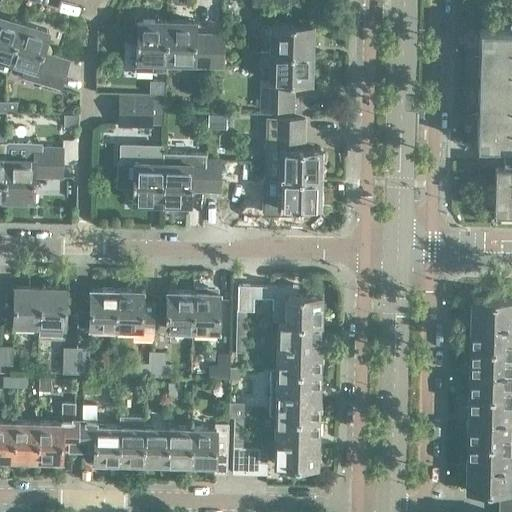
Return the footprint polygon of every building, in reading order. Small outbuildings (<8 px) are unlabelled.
[(0,67),(7,69),(9,60),(21,22),(0,15),(0,67)] [(165,60),(166,20),(138,19),(137,33),(136,33),(136,38),(137,38),(136,59),(153,60),(153,67),(165,67),(165,60)] [(195,21),(166,20),(165,60),(193,60),(193,66),(207,66),(208,34),(198,34),(195,34),(195,21)] [(48,30),(21,22),(9,60),(25,65),(21,76),(60,88),(61,85),(60,85),(63,75),(64,74),(37,66),(41,52),(48,30)] [(272,23),(271,52),(311,53),(311,24),(294,23),(294,22),(289,22),(289,23),(272,23)] [(511,26),(480,26),(479,44),(486,44),(485,56),(485,67),(478,67),(478,102),(484,102),(484,113),(483,125),(477,125),(476,143),(482,143),(482,144),(483,144),(483,143),(486,143),(485,162),(482,162),(481,162),(481,163),(495,163),(494,184),(485,183),(484,200),(494,200),(494,211),(511,211),(511,205),(511,204),(511,26)] [(208,34),(207,66),(222,66),(223,34),(220,34),(220,35),(210,34),(208,34)] [(68,60),(41,52),(37,66),(64,74),(64,73),(67,63),(68,60)] [(310,82),(311,53),(271,52),(271,80),(261,79),(260,108),(292,109),(293,81),(310,82)] [(149,79),(149,93),(164,93),(164,80),(149,79)] [(119,108),(119,109),(151,110),(152,96),(120,95),(120,98),(120,108),(119,108)] [(16,101),(6,101),(6,111),(16,111),(16,101)] [(151,125),(151,110),(119,109),(119,111),(120,111),(119,121),(119,124),(151,125)] [(16,121),(16,112),(16,111),(6,111),(6,121),(16,121)] [(208,113),(208,128),(226,129),(226,114),(208,113)] [(320,149),(304,148),(304,146),(303,146),(304,136),(304,132),(304,122),(305,118),(273,117),(272,146),(280,146),(279,175),(320,176),(320,149)] [(33,198),(33,175),(34,161),(62,161),(62,160),(62,150),(62,147),(42,146),(42,142),(5,141),(5,142),(3,197),(33,198)] [(132,201),(161,202),(162,180),(162,162),(163,162),(163,146),(122,144),(121,162),(134,163),(133,179),(132,178),(132,183),(133,183),(132,201)] [(191,163),(163,162),(162,162),(162,180),(161,202),(190,202),(190,190),(194,190),(204,190),(205,158),(191,158),(191,163)] [(220,159),(205,158),(204,190),(206,190),(216,190),(216,191),(219,191),(220,159)] [(62,163),(62,161),(34,161),(33,175),(62,176),(62,173),(61,173),(62,163)] [(319,206),(320,176),(279,175),(279,205),(296,205),(296,207),(301,207),(301,205),(319,206)] [(249,310),(250,284),(249,284),(239,284),(239,283),(237,283),(237,309),(246,309),(249,310)] [(263,310),(263,293),(263,284),(262,284),(251,284),(250,284),(249,310),(263,310)] [(273,293),(273,284),(263,284),(263,293),(273,293)] [(39,324),(40,286),(38,286),(38,288),(32,288),(32,286),(14,286),(13,324),(39,324)] [(66,287),(40,286),(39,324),(65,325),(66,287)] [(115,327),(116,288),(90,288),(89,326),(115,327)] [(142,289),(116,288),(115,327),(133,327),(132,336),(153,337),(154,301),(142,301),(142,289)] [(192,329),(193,290),(167,290),(166,328),(192,329)] [(219,291),(193,290),(192,329),(218,329),(219,291)] [(320,321),(320,294),(302,294),(302,292),(298,292),(298,293),(292,293),(277,293),(276,320),(279,320),(320,321)] [(471,326),(471,346),(511,347),(511,335),(511,298),(472,298),(472,318),(471,319),(470,325),(471,326)] [(246,320),(246,309),(237,309),(236,320),(246,320)] [(245,330),(246,320),(236,320),(236,330),(245,330)] [(319,341),(320,321),(279,320),(278,368),(318,369),(319,349),(320,349),(320,342),(319,341)] [(245,340),(245,330),(236,330),(236,340),(245,340)] [(245,351),(245,340),(236,340),(235,351),(245,351)] [(0,346),(0,347),(0,346),(0,370),(12,370),(13,346),(12,346),(12,347),(2,347),(2,346),(0,346)] [(510,394),(511,347),(471,346),(470,365),(469,366),(469,373),(470,374),(470,393),(510,394)] [(75,373),(75,347),(74,347),(74,348),(64,347),(63,347),(62,372),(75,373)] [(78,347),(75,347),(75,373),(88,373),(89,347),(88,347),(88,348),(78,348),(78,347)] [(152,351),(152,352),(152,376),(171,377),(172,364),(164,364),(164,352),(163,352),(163,353),(153,352),(153,351),(152,351)] [(152,376),(152,352),(148,352),(148,363),(133,363),(132,375),(152,376)] [(209,365),(209,377),(229,378),(229,353),(228,353),(228,354),(218,354),(218,353),(217,353),(217,365),(209,365)] [(318,389),(318,369),(278,368),(276,416),(317,417),(318,397),(319,396),(319,390),(318,389)] [(14,385),(15,376),(3,376),(3,385),(14,385)] [(27,377),(15,376),(14,385),(26,385),(27,377)] [(49,379),(39,378),(39,390),(49,391),(49,379)] [(168,382),(167,394),(175,394),(176,382),(168,382)] [(84,383),(84,392),(96,393),(96,383),(84,383)] [(509,442),(510,394),(470,393),(469,413),(468,414),(468,420),(469,421),(468,441),(509,442)] [(61,447),(73,447),(75,402),(62,401),(61,422),(38,421),(37,458),(39,458),(40,461),(49,461),(50,459),(61,459),(61,447)] [(243,417),(243,402),(228,401),(228,417),(234,417),(243,417)] [(118,460),(119,424),(96,424),(96,404),(83,403),(82,447),(94,448),(93,460),(118,460)] [(317,436),(317,417),(276,416),(275,464),(316,465),(317,445),(318,444),(318,437),(317,436)] [(243,427),(243,417),(234,417),(234,427),(243,427)] [(12,458),(13,420),(0,419),(0,459),(1,460),(2,457),(12,458)] [(37,458),(38,421),(13,420),(12,458),(15,458),(16,460),(25,460),(26,458),(37,458)] [(214,422),(214,427),(191,426),(190,462),(214,463),(214,472),(215,472),(225,472),(226,472),(228,423),(214,422)] [(142,439),(143,425),(119,424),(118,460),(141,461),(142,439)] [(166,462),(167,426),(143,425),(142,439),(141,461),(166,462)] [(190,462),(191,426),(167,426),(166,462),(190,462)] [(242,437),(243,427),(234,427),(233,437),(242,437)] [(242,447),(242,437),(233,437),(233,447),(242,447)] [(508,490),(509,442),(468,441),(468,460),(467,461),(467,468),(468,469),(467,489),(499,490),(508,490)] [(247,447),(242,447),(233,447),(233,473),(234,473),(234,472),(244,472),(244,473),(246,473),(246,472),(247,447)] [(258,473),(258,462),(259,448),(247,447),(246,472),(257,473),(258,473)] [(267,462),(258,462),(258,473),(267,473),(267,462)] [(511,511),(511,490),(508,490),(499,490),(498,511),(511,511)]
